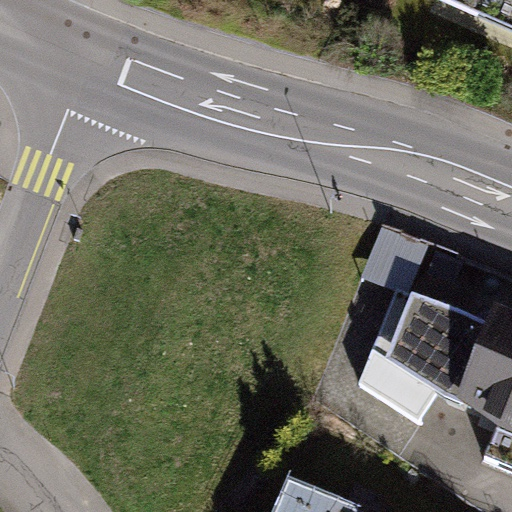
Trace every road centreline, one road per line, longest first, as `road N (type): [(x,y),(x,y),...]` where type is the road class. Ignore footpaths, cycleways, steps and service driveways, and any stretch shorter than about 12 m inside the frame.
road 1 (tertiary): [(89,56),(511,198)]
road 2 (residential): [(0,288),(89,56)]
